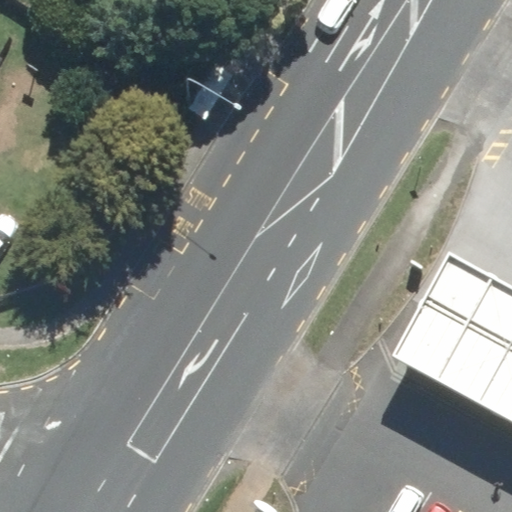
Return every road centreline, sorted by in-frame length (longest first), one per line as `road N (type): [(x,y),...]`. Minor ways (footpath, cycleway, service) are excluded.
road 1 (primary): [(122,477),(418,0)]
road 2 (tertiary): [(0,429),(122,477)]
